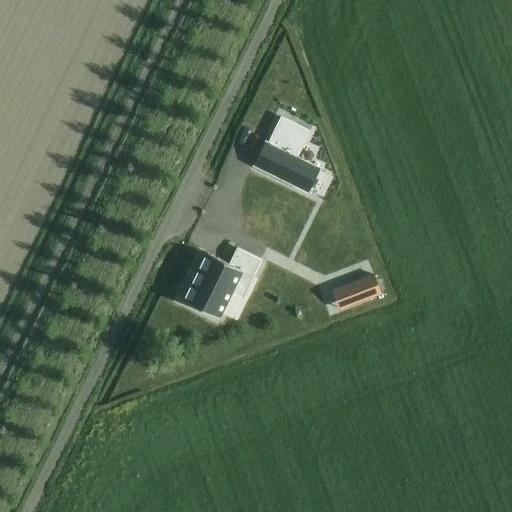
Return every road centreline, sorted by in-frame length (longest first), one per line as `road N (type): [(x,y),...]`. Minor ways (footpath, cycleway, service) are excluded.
road 1 (unclassified): [(25,511),(277,0)]
road 2 (unclassified): [(0,377),(183,0)]
